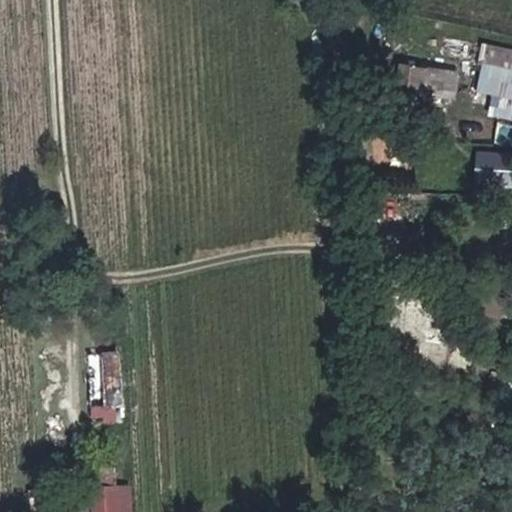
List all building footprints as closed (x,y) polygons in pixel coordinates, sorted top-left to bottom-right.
[(511,116),(511,45),(486,40),(475,89),(493,92),(489,112),(511,116)] [(401,57),(394,87),(455,101),(462,71),(401,57)] [(511,124),(499,123),(498,140),(511,141),(511,124)] [(511,183),(511,151),(476,148),(474,181),(511,183)] [(445,292),(384,285),(378,332),(401,335),(399,352),(463,360),(467,332),(441,329),(445,292)] [(128,347),(99,349),(102,410),(115,410),(115,417),(133,416),(128,347)] [(108,511),(129,511),(127,480),(107,482),(108,511)] [(86,511),(86,509),(73,510),(72,494),(44,496),(45,511),(86,511)]
